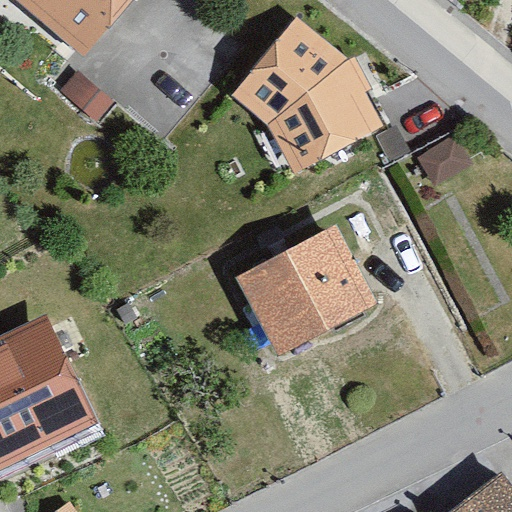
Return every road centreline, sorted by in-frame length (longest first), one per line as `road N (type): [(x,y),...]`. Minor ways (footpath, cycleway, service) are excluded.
road 1 (residential): [(285,511),(511,401)]
road 2 (residential): [(511,104),(382,0)]
